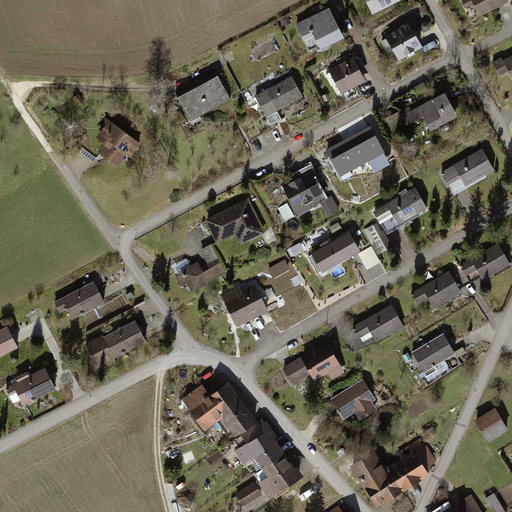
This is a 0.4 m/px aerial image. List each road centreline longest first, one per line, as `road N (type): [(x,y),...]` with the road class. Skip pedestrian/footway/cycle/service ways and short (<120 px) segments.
road 1 (residential): [(460,58),(117,242)]
road 2 (residential): [(511,207),(234,370)]
road 3 (residential): [(0,446),(189,353)]
road 4 (residential): [(421,511),(506,328)]
road 5 (residential): [(234,370),(365,511)]
road 6 (residential): [(117,242),(16,101)]
road 7 (track): [(170,511),(158,448),(163,363)]
road 8 (residential): [(189,353),(117,242)]
